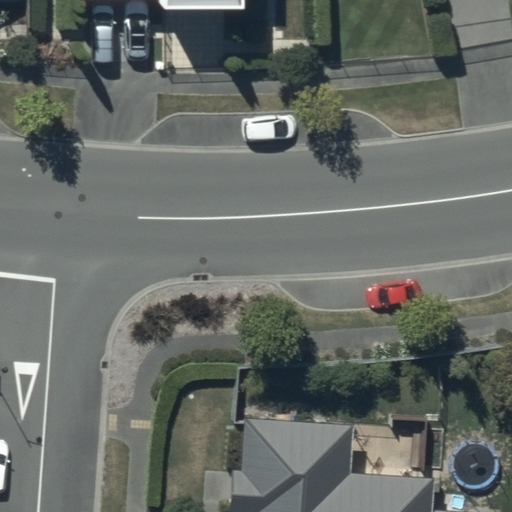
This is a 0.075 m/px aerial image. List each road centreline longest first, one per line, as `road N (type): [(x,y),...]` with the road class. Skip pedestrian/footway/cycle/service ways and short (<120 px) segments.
road 1 (tertiary): [(58,213),(227,216),(397,207),(511,189)]
road 2 (residential): [(58,213),(36,511)]
